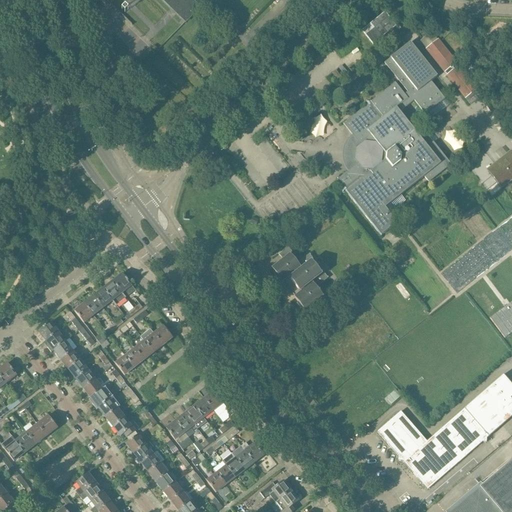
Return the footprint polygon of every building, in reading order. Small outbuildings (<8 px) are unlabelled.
[(195,4),(191,0),(162,0),(181,18),(195,4)] [(373,45),(396,27),(385,13),(362,31),(373,45)] [(444,73),(445,73),(447,76),(446,76),(465,100),(478,90),(459,66),(457,64),(457,63),(438,40),(425,50),(444,73)] [(343,124),(357,141),(353,145),(352,149),(348,149),(347,158),(351,158),(351,163),(354,167),(337,181),(381,237),(398,224),(385,208),(425,177),(429,183),(452,165),(429,137),(423,141),(400,112),(415,101),(425,115),(445,99),(432,82),(438,77),(411,43),(385,64),(408,93),(405,95),(395,83),(343,124)] [(501,189),(511,180),(511,151),(511,150),(486,170),(501,189)] [(200,167),(196,171),(200,177),(205,174),(200,167)] [(73,213),(70,208),(64,211),(66,216),(73,213)] [(283,260),(272,269),(305,311),(316,302),(320,308),(329,302),(324,295),(321,297),(315,289),(329,278),(324,271),(321,273),(313,263),(315,261),(310,254),(298,263),(292,255),(293,254),(288,247),(279,254),(283,260)] [(123,274),(113,282),(122,294),(126,298),(135,291),(123,274)] [(126,298),(122,294),(113,282),(103,289),(113,301),(116,305),(126,298)] [(104,309),(113,301),(103,289),(94,296),(104,309)] [(94,316),(104,309),(94,296),(84,304),(94,316)] [(511,333),(511,303),(490,319),(504,339),(511,333)] [(84,324),(94,316),(84,304),(74,311),(84,324)] [(137,313),(143,308),(139,304),(134,308),(137,313)] [(124,316),(127,320),(137,313),(134,308),(124,316)] [(145,311),(139,315),(143,320),(148,315),(145,311)] [(75,319),(71,313),(67,316),(71,322),(75,319)] [(139,315),(133,320),(137,324),(143,320),(139,315)] [(80,324),(75,319),(71,322),(76,328),(80,324)] [(118,327),(124,323),(120,319),(115,323),(118,327)] [(38,332),(46,342),(58,332),(50,323),(38,332)] [(118,327),(115,323),(109,328),(112,332),(118,327)] [(126,326),(120,330),(124,334),(129,330),(126,326)] [(154,334),(163,346),(173,339),(164,327),(154,334)] [(120,330),(114,335),(118,339),(124,334),(120,330)] [(150,330),(141,337),(154,353),(163,346),(154,334),(150,330)] [(65,342),(58,332),(46,342),(44,343),(52,353),(54,351),(65,342)] [(90,338),(86,332),(82,335),(86,341),(90,338)] [(101,334),(95,338),(99,343),(104,338),(101,334)] [(95,344),(90,338),(86,341),(91,347),(95,344)] [(101,345),(104,349),(110,345),(106,341),(101,345)] [(135,349),(144,361),(154,353),(145,341),(135,349)] [(54,351),(61,361),(73,351),(65,342),(54,351)] [(126,356),(134,368),(144,361),(135,349),(126,356)] [(80,361),(73,351),(61,361),(68,370),(70,368),(80,361)] [(105,357),(101,351),(96,354),(101,360),(105,357)] [(134,368),(126,356),(115,364),(124,376),(134,368)] [(110,363),(105,357),(101,360),(106,366),(110,363)] [(70,368),(68,370),(76,379),(87,370),(80,361),(70,368)] [(1,368),(0,369),(0,376),(6,384),(17,375),(8,363),(1,368)] [(95,380),(87,370),(76,379),(84,390),(95,380)] [(111,374),(116,379),(120,376),(116,370),(111,374)] [(402,461),(428,490),(482,442),(486,443),(487,439),(511,416),(511,385),(503,375),(427,442),(401,412),(377,432),(399,457),(399,461),(402,461)] [(9,388),(6,384),(0,376),(0,388),(3,392),(9,388)] [(125,382),(120,376),(116,379),(120,385),(125,382)] [(95,380),(84,390),(91,399),(103,390),(95,380)] [(105,388),(103,390),(91,399),(89,400),(96,410),(98,408),(110,399),(112,397),(105,388)] [(126,393),(130,398),(135,395),(130,390),(126,393)] [(204,399),(213,411),(223,404),(214,392),(204,399)] [(401,397),(397,392),(388,400),(392,405),(401,397)] [(22,394),(17,399),(21,403),(26,399),(22,394)] [(139,401),(135,395),(130,398),(135,404),(139,401)] [(110,399),(98,408),(106,418),(117,408),(119,407),(112,397),(110,399)] [(6,407),(10,412),(21,403),(17,399),(11,403),(6,407)] [(213,411),(204,399),(195,406),(204,418),(213,411)] [(28,401),(23,406),(26,410),(31,406),(28,401)] [(23,406),(17,410),(20,414),(26,410),(23,406)] [(204,418),(195,406),(185,414),(195,426),(204,418)] [(1,411),(0,412),(0,419),(5,416),(10,412),(6,407),(1,411)] [(125,418),(117,408),(106,418),(113,427),(125,418)] [(144,416),(148,421),(152,418),(148,412),(144,416)] [(190,429),(195,426),(185,414),(175,421),(185,433),(189,438),(192,436),(192,431),(190,429)] [(48,415),(37,424),(47,436),(58,427),(48,415)] [(1,423),(4,427),(10,422),(7,418),(1,423)] [(130,424),(125,418),(113,427),(121,437),(124,434),(127,438),(139,429),(133,421),(130,424)] [(157,424),(152,418),(148,421),(153,427),(157,424)] [(185,433),(175,421),(166,429),(179,446),(189,438),(185,433)] [(228,430),(234,426),(230,421),(224,425),(228,430)] [(36,445),(47,436),(37,424),(26,433),(36,445)] [(228,430),(224,425),(219,430),(222,434),(228,430)] [(236,428),(230,433),(233,437),(239,432),(236,428)] [(26,433),(16,442),(25,454),(36,445),(26,433)] [(230,433),(224,437),(228,441),(233,437),(230,433)] [(134,454),(145,445),(138,435),(126,444),(134,454)] [(162,438),(166,444),(170,441),(166,435),(162,438)] [(215,440),(214,440),(211,436),(206,440),(209,444),(215,440)] [(1,445),(5,451),(14,462),(25,454),(16,442),(12,437),(1,445)] [(209,444),(206,440),(200,445),(203,449),(209,444)] [(175,447),(170,441),(166,444),(171,450),(175,447)] [(217,443),(211,447),(214,451),(220,447),(217,443)] [(241,447),(245,451),(254,463),(264,456),(255,444),(249,448),(246,443),(241,447)] [(141,464),(153,455),(145,445),(134,454),(141,464)] [(211,447),(205,452),(208,456),(214,451),(211,447)] [(232,454),(235,459),(245,471),(254,463),(245,451),(241,447),(232,454)] [(192,451),(186,455),(190,460),(195,455),(192,451)] [(181,463),(185,460),(181,454),(177,458),(181,463)] [(235,478),(245,471),(235,459),(232,454),(222,462),(226,466),(235,478)] [(149,473),(160,464),(153,455),(141,464),(149,473)] [(10,462),(5,457),(1,460),(6,465),(10,462)] [(198,458),(192,462),(195,467),(201,462),(198,458)] [(511,511),(511,459),(449,511),(511,511)] [(190,466),(189,464),(185,460),(181,463),(186,469),(190,466)] [(14,468),(10,462),(6,465),(10,471),(14,468)] [(160,464),(149,473),(156,483),(168,474),(160,464)] [(235,478),(226,466),(216,474),(225,486),(235,478)] [(196,482),(200,479),(196,473),(192,477),(196,482)] [(96,483),(88,474),(76,483),(79,487),(75,491),(79,496),(96,483)] [(175,483),(168,474),(156,483),(164,492),(175,483)] [(225,486),(216,474),(206,481),(216,493),(225,486)] [(16,479),(21,484),(25,481),(20,475),(16,479)] [(200,488),(205,485),(200,479),(196,482),(200,488)] [(29,487),(25,481),(21,484),(25,490),(29,487)] [(276,504),(280,501),(291,491),(283,481),(276,487),(272,483),(260,493),(264,499),(269,495),(276,504)] [(83,502),(88,498),(91,502),(103,493),(105,491),(101,486),(99,488),(96,483),(79,496),(83,502)] [(171,501),(182,492),(175,483),(164,492),(171,501)] [(90,511),(98,511),(99,511),(111,503),(107,498),(109,496),(105,491),(103,493),(91,502),(95,507),(90,511)] [(299,502),(291,491),(280,501),(276,504),(281,511),(280,511),(292,511),(294,511),(291,508),(299,502)] [(178,511),(190,502),(182,492),(171,501),(178,511)] [(211,502),(215,499),(211,492),(206,496),(211,502)] [(0,508),(2,511),(5,511),(16,504),(7,494),(0,500),(0,508)] [(67,497),(63,500),(67,505),(71,502),(67,497)] [(215,507),(219,504),(215,499),(211,502),(215,507)] [(76,508),(71,502),(67,505),(72,511),(76,508)] [(179,511),(196,511),(197,511),(190,502),(178,511),(179,511)] [(117,511),(111,503),(99,511),(98,511),(117,511)]
